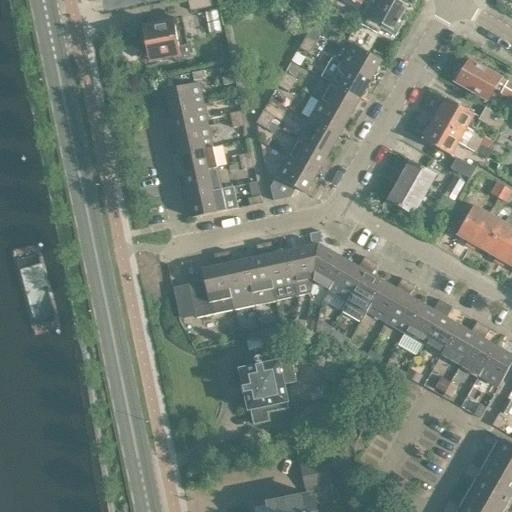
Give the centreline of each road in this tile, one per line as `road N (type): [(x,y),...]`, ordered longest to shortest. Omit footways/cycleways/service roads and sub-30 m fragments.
road 1 (secondary): [(153,511),(44,0)]
road 2 (residential): [(156,103),(184,245),(340,211)]
road 3 (residential): [(340,211),(446,0)]
road 4 (residential): [(511,309),(340,211)]
road 5 (residential): [(476,433),(428,406),(385,480),(434,507)]
